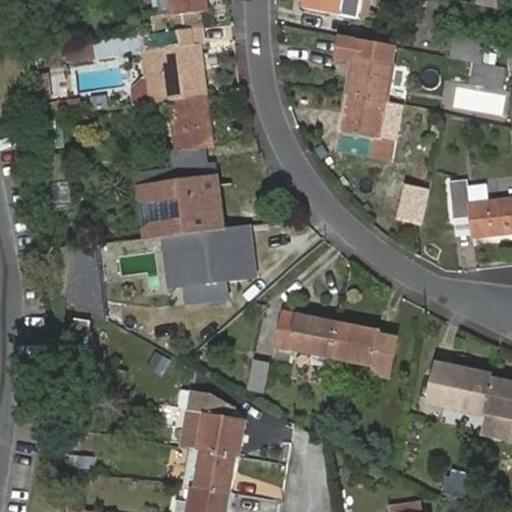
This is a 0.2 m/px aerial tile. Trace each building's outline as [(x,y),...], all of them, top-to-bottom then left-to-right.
[(35,0),(36,9),(53,7),(51,0),(35,0)] [(152,0),(154,21),(157,38),(187,33),(185,17),(203,15),(210,14),(208,0),(152,0)] [(345,0),(312,0),(311,12),(342,18),(345,0)] [(477,0),(477,6),(491,9),(492,0),(477,0)] [(185,17),(187,33),(198,32),(205,31),(203,15),(185,17)] [(198,32),(187,33),(189,48),(200,47),(198,32)] [(164,51),(171,103),(207,98),(200,47),(189,48),(187,33),(157,38),(158,52),(164,51)] [(97,56),(146,52),(144,36),(95,40),(97,56)] [(457,38),(453,61),(475,65),(493,69),(498,46),(457,38)] [(502,95),(508,72),(506,71),(493,69),(475,65),(470,88),(502,95)] [(360,89),(359,100),(390,106),(396,74),(357,66),(353,88),(360,89)] [(353,88),(351,98),(359,100),(360,89),(353,88)] [(207,98),(171,103),(178,151),(172,153),(174,170),(202,167),(200,149),(207,148),(213,147),(207,98)] [(359,100),(351,98),(347,116),(355,117),(359,100)] [(355,117),(347,116),(343,136),(350,137),(346,155),(391,163),(395,146),(382,144),(390,106),(359,100),(355,117)] [(200,149),(202,167),(210,166),(207,148),(200,149)] [(49,157),(52,179),(69,177),(67,156),(49,157)] [(210,166),(202,167),(204,184),(212,183),(210,166)] [(202,167),(174,170),(176,187),(182,187),(189,237),(225,233),(218,183),(212,183),(204,184),(202,167)] [(51,187),(54,206),(77,204),(75,184),(51,187)] [(473,242),(511,237),(511,201),(490,203),(469,205),(467,192),(466,184),(451,185),(454,215),(470,214),(470,219),(473,242)] [(469,205),(490,203),(489,190),(467,192),(469,205)] [(47,231),(49,247),(59,245),(57,229),(47,231)] [(189,288),(191,304),(220,301),(218,284),(225,283),(254,280),(248,230),(225,233),(189,237),(168,240),(174,289),(189,288)] [(102,246),(44,253),(48,290),(110,324),(102,246)] [(218,284),(220,301),(227,300),(225,283),(218,284)] [(320,327),(321,323),(299,316),(297,321),(320,327)] [(328,366),(339,327),(321,323),(320,327),(297,321),(283,318),(274,350),(288,354),(289,357),(328,366)] [(77,321),(73,351),(89,352),(93,324),(77,321)] [(359,332),(339,327),(328,366),(371,377),(372,375),(385,378),(394,348),(379,344),(358,339),(359,332)] [(381,338),(359,332),(358,339),(379,344),(381,338)] [(150,368),(165,376),(173,359),(159,352),(150,368)] [(248,366),(242,393),(260,399),(267,372),(248,366)] [(475,380),(477,374),(452,369),(451,375),(475,380)] [(486,417),(494,378),(477,374),(475,380),(451,375),(438,372),(431,403),(445,407),(446,408),(486,417)] [(511,382),(494,378),(486,417),(511,421),(511,387),(511,388),(511,382)] [(187,452),(192,453),(203,455),(242,460),(248,423),(192,413),(187,452)] [(192,453),(186,490),(196,492),(229,496),(235,473),(239,474),(242,460),(203,455),(192,453)] [(235,473),(229,496),(235,497),(239,474),(235,473)] [(196,492),(192,511),(226,511),(229,496),(196,492)] [(226,511),(232,511),(235,497),(229,496),(226,511)]
